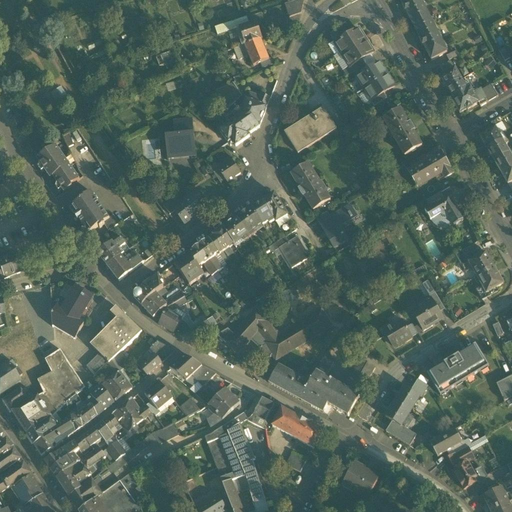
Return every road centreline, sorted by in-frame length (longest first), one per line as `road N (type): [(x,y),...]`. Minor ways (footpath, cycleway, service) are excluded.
road 1 (residential): [(511,301),(418,357),(343,433)]
road 2 (residential): [(261,163),(253,191),(121,295)]
road 3 (residential): [(187,347),(33,464)]
road 4 (residential): [(187,347),(343,433)]
road 5 (residential): [(0,113),(91,264)]
road 6 (residential): [(465,511),(451,494),(343,433)]
road 7 (residential): [(291,69),(319,30),(344,15),(375,16),(396,37)]
road 8 (residential): [(511,246),(451,134)]
